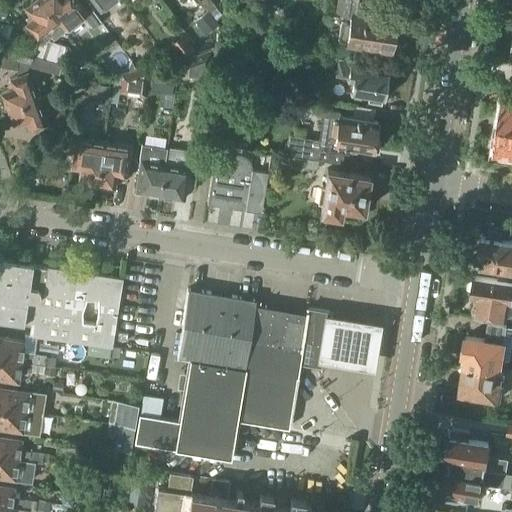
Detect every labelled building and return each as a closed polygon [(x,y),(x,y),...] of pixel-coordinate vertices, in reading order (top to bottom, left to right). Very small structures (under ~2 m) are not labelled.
[(65,32),(64,30),(58,22),(40,0),(35,0),(24,9),(32,19),(24,25),(36,39),(46,31),(53,41),(65,32)] [(58,22),(64,30),(85,13),(79,6),(74,0),(40,0),(58,22)] [(207,11),(208,12),(209,12),(215,7),(208,0),(201,0),(200,2),(207,11)] [(337,0),(335,12),(352,15),(350,24),(341,23),(338,40),(390,48),(392,32),(397,29),(398,23),(394,19),(367,15),(369,0),(337,0)] [(218,24),(209,12),(208,12),(207,11),(194,21),(205,34),(218,24)] [(184,36),(168,48),(174,57),(195,50),(184,36)] [(151,44),(145,37),(137,43),(142,50),(151,44)] [(19,53),(61,64),(65,47),(36,39),(34,48),(21,45),(19,53)] [(217,40),(216,51),(246,56),(248,44),(217,40)] [(17,61),(19,53),(2,49),(0,58),(0,66),(16,70),(18,61),(17,61)] [(206,82),(211,51),(184,60),(181,78),(206,82)] [(58,75),(61,64),(19,53),(17,61),(18,61),(29,64),(28,67),(58,75)] [(382,97),(386,71),(350,66),(351,61),(338,59),(337,71),(336,76),(348,78),(348,79),(352,80),(351,92),(369,95),(368,99),(380,101),(381,97),(382,97)] [(129,67),(130,72),(137,69),(132,61),(129,67)] [(120,77),(118,93),(145,97),(150,65),(120,77)] [(170,94),(173,94),(176,72),(154,69),(151,91),(170,94)] [(218,69),(216,84),(262,91),(264,76),(218,69)] [(1,93),(7,110),(37,98),(26,72),(9,79),(13,89),(1,93)] [(110,86),(98,84),(91,94),(90,102),(107,104),(110,86)] [(47,125),(37,98),(7,110),(13,126),(25,122),(29,131),(47,125)] [(511,102),(503,101),(496,148),(507,150),(506,158),(511,158),(511,102)] [(318,160),(318,159),(341,162),(341,161),(342,154),(343,145),(344,146),(376,151),(378,140),(375,139),(378,122),(372,121),(351,118),(331,115),(322,113),(317,140),(288,136),(285,155),(318,160)] [(51,147),(59,137),(53,132),(45,141),(51,147)] [(78,182),(96,186),(101,154),(103,141),(76,136),(71,168),(80,170),(78,182)] [(59,137),(51,147),(57,153),(66,143),(59,137)] [(116,175),(125,177),(130,145),(103,141),(101,154),(96,186),(98,186),(100,189),(107,191),(110,188),(114,189),(116,175)] [(261,213),(268,173),(251,170),(251,169),(252,167),(251,166),(251,164),(250,162),(248,159),(244,156),(243,155),(240,154),(215,150),(216,144),(200,142),(196,171),(212,174),(206,204),(261,213)] [(135,192),(160,196),(165,164),(167,148),(142,144),(138,165),(140,165),(135,192)] [(165,164),(160,196),(183,200),(189,168),(192,151),(168,148),(167,148),(165,164)] [(316,169),(318,160),(285,155),(283,164),(316,169)] [(362,210),(363,207),(368,204),(369,198),(366,193),(368,176),(326,169),(319,212),(357,218),(358,209),(362,210)] [(195,180),(187,179),(185,190),(193,191),(195,180)] [(511,241),(503,240),(505,232),(488,229),(487,237),(482,237),(479,253),(483,254),(481,265),(511,270),(511,241)] [(48,266),(47,268),(31,266),(31,265),(2,260),(0,261),(0,319),(23,323),(23,322),(35,324),(33,334),(89,343),(110,346),(111,346),(122,278),(48,266)] [(511,282),(475,277),(472,294),(476,294),(473,310),(507,316),(510,300),(511,301),(511,298),(511,282)] [(321,366),(329,313),(329,311),(308,308),(307,311),(306,311),(305,313),(254,304),(254,300),(188,289),(177,356),(189,358),(179,420),(139,414),(135,444),(231,459),(237,420),(289,428),(299,363),(321,366)] [(323,313),(316,361),(372,370),(379,322),(323,313)] [(465,355),(464,364),(503,370),(505,360),(509,360),(511,341),(511,325),(506,325),(487,322),(487,323),(490,324),(489,327),(487,327),(485,336),(488,336),(487,339),(465,336),(462,354),(465,355)] [(0,358),(44,365),(46,356),(33,354),(22,353),(23,341),(0,337),(0,358)] [(110,346),(89,343),(87,354),(109,358),(110,346)] [(55,375),(56,367),(44,365),(0,358),(0,378),(17,382),(19,370),(43,373),(55,375)] [(503,371),(503,370),(464,364),(461,381),(462,381),(461,392),(499,398),(501,386),(507,387),(509,372),(503,371)] [(0,407),(42,414),(45,393),(0,386),(0,407)] [(121,401),(117,425),(134,428),(138,404),(121,401)] [(0,427),(39,434),(42,414),(0,407),(0,427)] [(116,425),(112,449),(132,452),(136,428),(134,428),(117,425),(116,425)] [(450,438),(447,456),(452,457),(451,464),(499,471),(506,473),(508,459),(487,456),(489,444),(468,440),(469,432),(452,429),(451,438),(450,438)] [(0,456),(42,462),(43,453),(19,450),(21,439),(0,435),(0,456)] [(41,471),(42,462),(0,456),(0,476),(15,479),(17,467),(41,471)] [(442,489),(441,497),(458,500),(459,492),(481,495),(483,483),(511,487),(511,473),(506,473),(499,471),(451,464),(450,470),(445,469),(442,489)] [(226,498),(229,481),(169,472),(166,488),(157,487),(152,511),(312,511),(308,511),(309,502),(290,499),(288,508),(271,505),(272,496),(259,494),(258,503),(240,500),(242,491),(236,490),(234,499),(226,498)] [(143,503),(146,480),(132,478),(128,501),(143,503)] [(0,484),(0,505),(11,507),(14,487),(0,484)] [(100,487),(83,484),(81,494),(98,497),(100,487)] [(50,502),(38,501),(37,510),(49,511),(50,502)]
